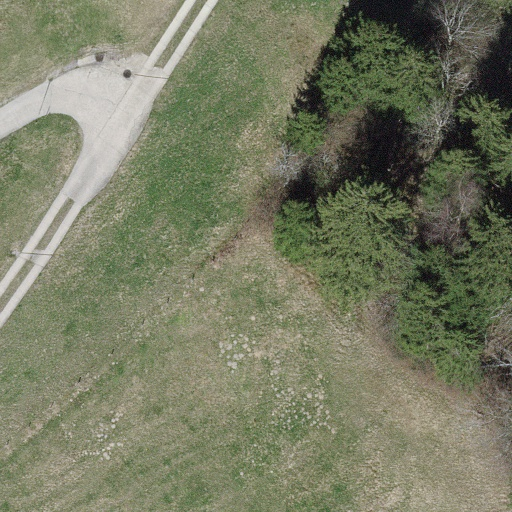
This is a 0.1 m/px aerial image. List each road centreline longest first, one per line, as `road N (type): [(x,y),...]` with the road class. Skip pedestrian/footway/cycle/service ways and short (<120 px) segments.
road 1 (track): [(203,0),(120,138),(0,309)]
road 2 (track): [(120,138),(74,105),(0,135)]
